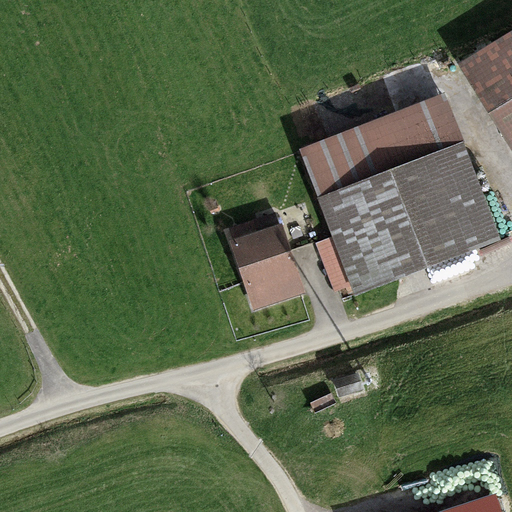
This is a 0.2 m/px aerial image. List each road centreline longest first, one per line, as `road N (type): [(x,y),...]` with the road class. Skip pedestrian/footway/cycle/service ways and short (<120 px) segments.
road 1 (track): [(0,430),(371,325),(511,271)]
road 2 (track): [(195,373),(268,463),(292,511)]
